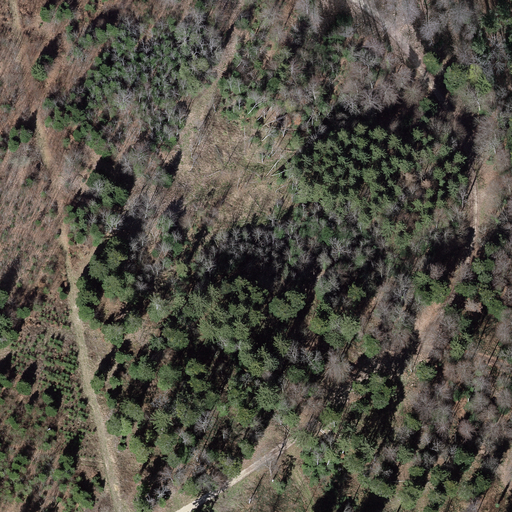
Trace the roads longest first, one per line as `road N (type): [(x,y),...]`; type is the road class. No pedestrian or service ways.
road 1 (track): [(181,511),(274,455),(403,354),(445,312),(466,272),(475,212),(465,147),(399,34),(362,0)]
road 2 (track): [(11,0),(75,296)]
road 3 (track): [(118,511),(75,296)]
